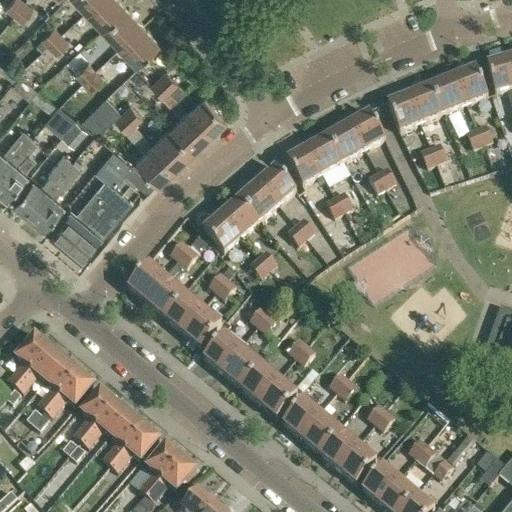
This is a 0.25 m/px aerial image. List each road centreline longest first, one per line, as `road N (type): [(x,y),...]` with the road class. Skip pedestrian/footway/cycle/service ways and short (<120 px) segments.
road 1 (residential): [(313,511),(79,317)]
road 2 (residential): [(79,317),(157,220),(269,119)]
road 3 (residential): [(171,0),(269,119)]
